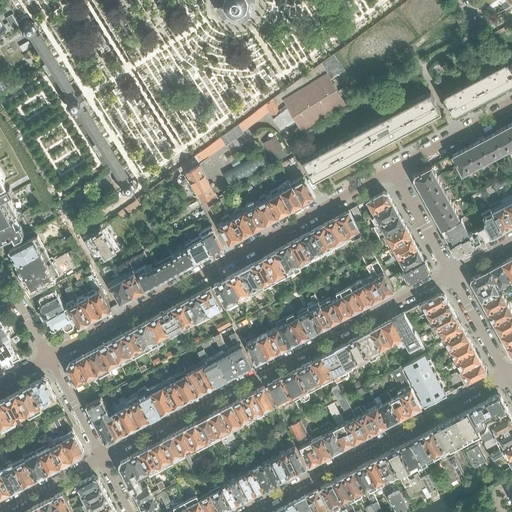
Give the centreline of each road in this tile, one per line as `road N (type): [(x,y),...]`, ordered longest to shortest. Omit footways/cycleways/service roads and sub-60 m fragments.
road 1 (residential): [(450,274),(101,457)]
road 2 (residential): [(47,357),(392,170)]
road 3 (residential): [(246,511),(505,375)]
road 4 (residential): [(392,170),(511,106)]
